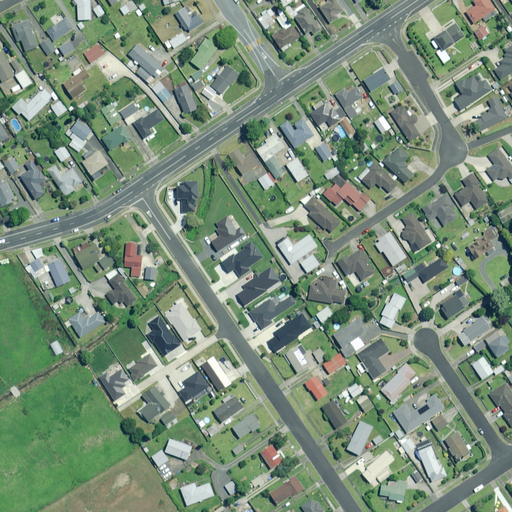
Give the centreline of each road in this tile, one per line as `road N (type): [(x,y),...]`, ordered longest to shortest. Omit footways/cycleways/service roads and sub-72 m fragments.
road 1 (residential): [(137,189),(353,511)]
road 2 (residential): [(383,23),(453,149),(429,182),(333,246)]
road 3 (tertiary): [(137,189),(285,89)]
road 4 (tertiary): [(0,245),(102,212),(137,189)]
road 5 (residential): [(425,339),(508,462)]
